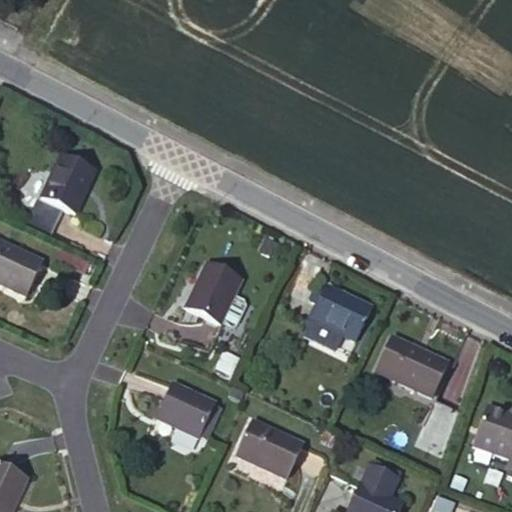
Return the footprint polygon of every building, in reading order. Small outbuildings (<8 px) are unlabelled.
[(94,176),(62,161),(42,203),(74,219),(94,176)] [(30,230),(47,238),(59,212),(42,203),(32,199),(20,226),(30,230)] [(279,249),(267,242),(260,254),(272,261),(279,249)] [(41,266),(0,246),(0,288),(25,300),(41,266)] [(88,271),(61,259),(57,268),(84,280),(88,271)] [(244,306),(234,301),(241,287),(206,270),(186,312),(221,329),(231,333),(237,331),(246,312),(244,306)] [(355,347),(370,314),(326,294),(324,298),(313,293),(309,302),(311,308),(318,311),(310,327),(355,347)] [(448,367),(393,342),(376,378),(432,403),(448,367)] [(224,359),(216,376),(228,382),(236,365),(224,359)] [(215,408),(174,388),(157,424),(198,444),(199,442),(215,409),(215,408)] [(459,415),(437,405),(417,452),(439,462),(459,415)] [(215,409),(199,442),(206,446),(221,413),(215,409)] [(511,420),(488,411),(474,449),(508,462),(505,469),(511,472),(511,420)] [(301,450),(253,427),(237,460),(286,483),(301,450)] [(400,478),(373,465),(370,472),(398,484),(400,478)] [(398,484),(370,472),(351,511),(400,511),(403,508),(390,502),(398,484)] [(13,511),(26,485),(0,473),(0,511),(13,511)]
